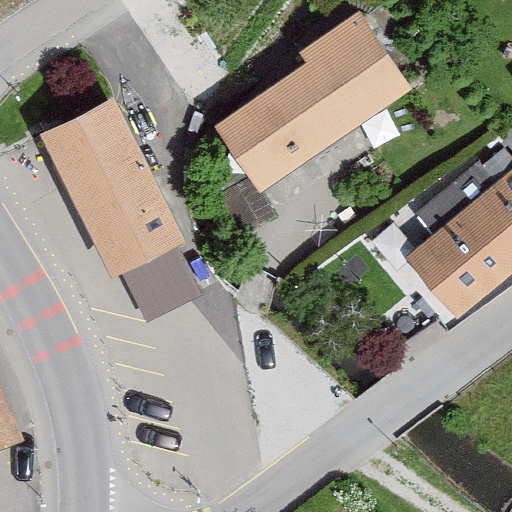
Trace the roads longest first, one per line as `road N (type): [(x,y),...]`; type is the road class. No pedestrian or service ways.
road 1 (residential): [(252,511),(511,317)]
road 2 (tertiary): [(0,245),(82,403),(91,473),(86,511)]
